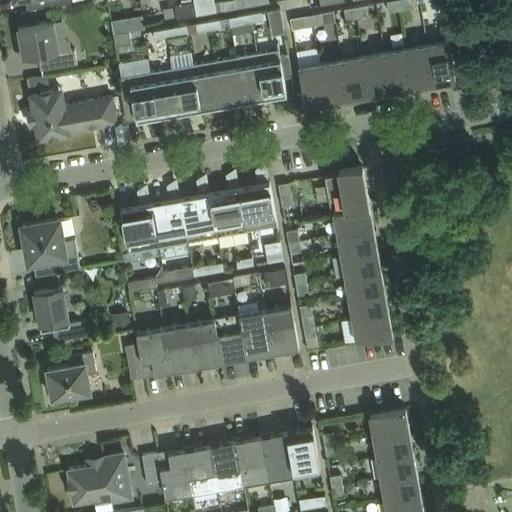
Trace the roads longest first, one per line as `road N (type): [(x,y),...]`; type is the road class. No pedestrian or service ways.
road 1 (residential): [(14,189),(348,130),(378,137),(511,113)]
road 2 (residential): [(11,438),(417,364)]
